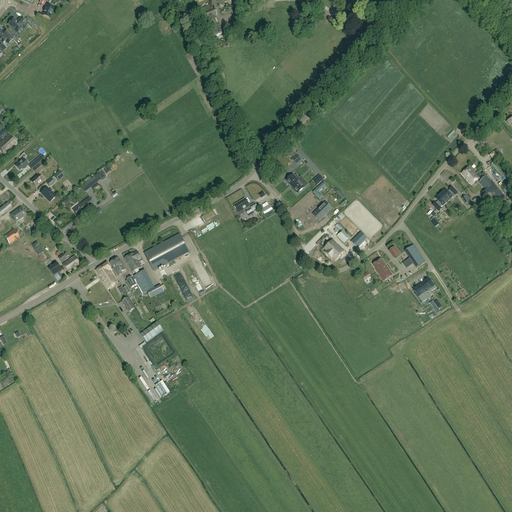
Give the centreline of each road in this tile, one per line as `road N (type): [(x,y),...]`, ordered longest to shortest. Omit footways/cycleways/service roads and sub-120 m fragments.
road 1 (unclassified): [(253,172),(286,211),(314,265),(338,273),(369,255),(511,98)]
road 2 (tertiary): [(253,172),(417,0)]
road 3 (tertiary): [(94,264),(253,172)]
road 4 (unknown): [(72,278),(147,388)]
road 5 (unclassified): [(94,264),(0,176)]
road 6 (unknown): [(177,219),(192,252),(169,269),(152,275),(135,242)]
